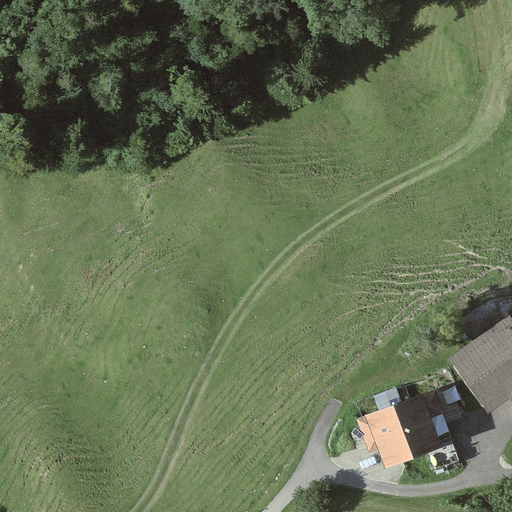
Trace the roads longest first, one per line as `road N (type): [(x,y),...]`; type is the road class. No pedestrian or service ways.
road 1 (track): [(129,511),(170,463),(226,333),(280,261),(346,208),(485,130)]
road 2 (unclassified): [(267,511),(316,462),(410,486),(511,476)]
